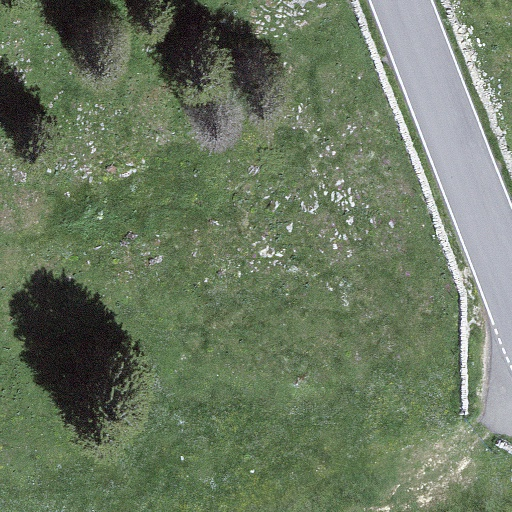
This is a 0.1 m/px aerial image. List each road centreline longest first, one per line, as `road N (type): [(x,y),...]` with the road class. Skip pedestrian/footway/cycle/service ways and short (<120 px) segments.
road 1 (tertiary): [(393,0),(511,304)]
road 2 (track): [(374,511),(511,422)]
